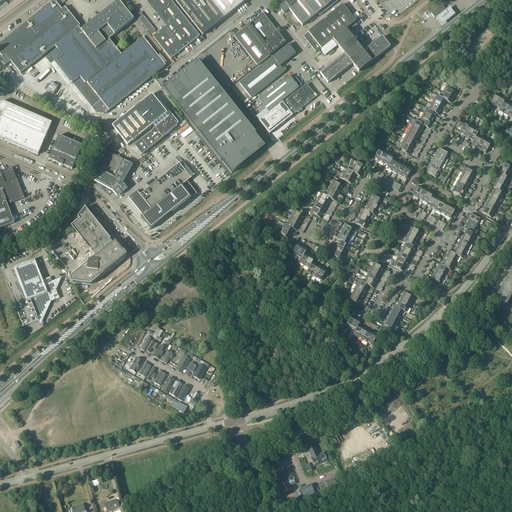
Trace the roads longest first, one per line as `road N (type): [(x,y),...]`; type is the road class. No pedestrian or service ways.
road 1 (secondary): [(482,0),(246,189)]
road 2 (unclassified): [(235,419),(353,377),(450,301)]
road 3 (unclassified): [(261,0),(103,123)]
road 4 (secondary): [(0,398),(152,269)]
road 5 (secondary): [(146,262),(0,385)]
road 6 (unclassified): [(30,474),(210,426)]
road 7 (unclassified): [(112,219),(76,184),(0,151)]
